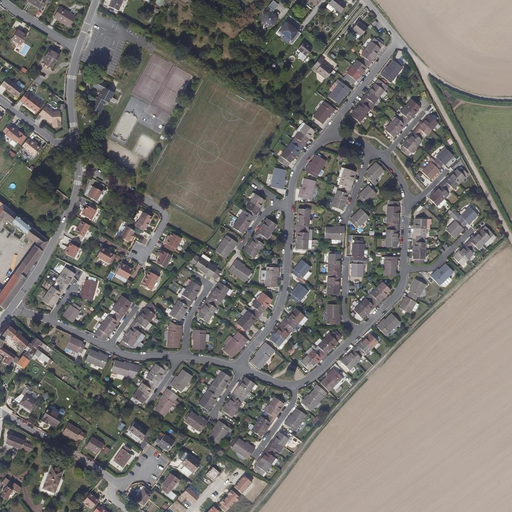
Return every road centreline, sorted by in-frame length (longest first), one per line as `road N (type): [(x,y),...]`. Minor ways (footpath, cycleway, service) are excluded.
road 1 (residential): [(510,236),(396,38)]
road 2 (residential): [(290,204),(276,315),(240,367)]
road 3 (residential): [(78,167),(72,203),(12,307)]
road 4 (residential): [(78,167),(162,211),(149,249),(136,254)]
road 5 (residential): [(0,413),(115,483)]
